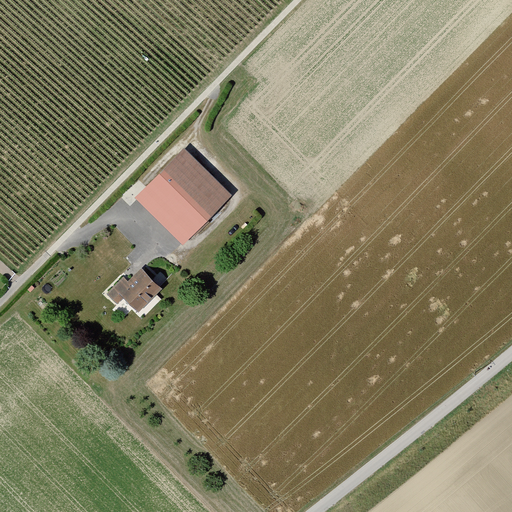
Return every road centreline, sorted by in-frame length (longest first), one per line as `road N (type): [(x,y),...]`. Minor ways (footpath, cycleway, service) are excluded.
road 1 (track): [(298,0),(0,302)]
road 2 (unclassified): [(313,511),(511,352)]
